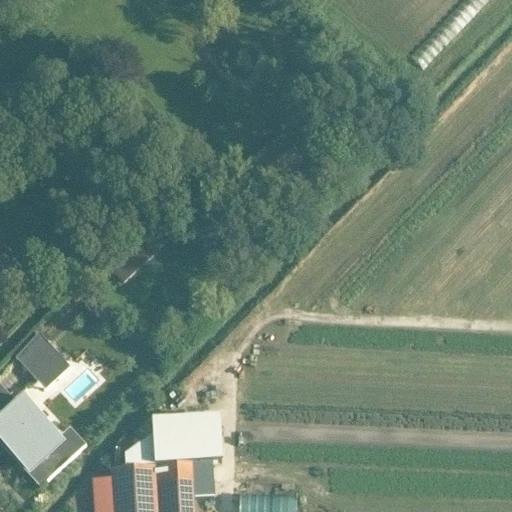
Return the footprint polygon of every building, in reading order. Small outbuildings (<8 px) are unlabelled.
[(258,157),(245,166),(262,190),(302,162),(288,143),(262,161),(258,157)] [(140,243),(110,272),(124,286),(175,237),(157,219),(136,239),(140,243)] [(115,321),(94,300),(85,309),(105,330),(115,321)] [(60,358),(41,338),(16,361),(35,382),(60,358)] [(401,392),(402,369),(248,364),(247,386),(401,392)] [(511,375),(468,373),(467,395),(511,396),(511,375)] [(21,410),(12,401),(0,411),(0,422),(3,426),(0,429),(0,440),(31,475),(34,472),(47,485),(86,448),(85,447),(83,448),(75,439),(74,440),(71,436),(60,446),(24,407),(21,410)] [(213,466),(112,473),(114,511),(194,511),(194,501),(215,500),(213,466)]
